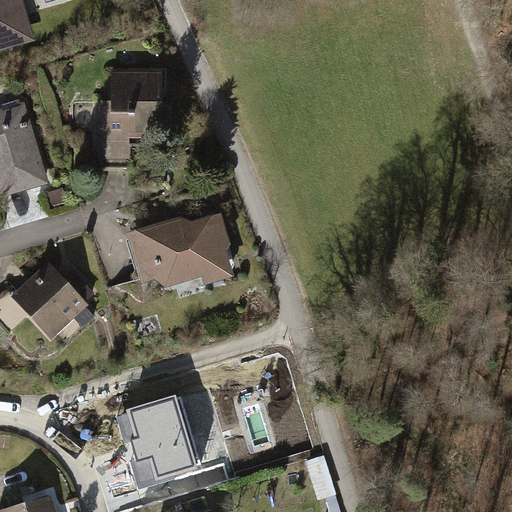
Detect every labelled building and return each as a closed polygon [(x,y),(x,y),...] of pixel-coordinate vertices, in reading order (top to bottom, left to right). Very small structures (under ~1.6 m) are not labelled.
[(18,0),(0,0),(0,55),(32,46),(18,0)] [(162,78),(111,76),(109,114),(76,112),(75,135),(98,136),(97,169),(128,170),(128,151),(159,152),(162,78)] [(0,208),(47,195),(23,112),(0,118),(0,208)] [(181,225),(129,241),(149,304),(202,288),(204,296),(235,286),(225,254),(232,252),(222,221),(184,233),(181,225)] [(87,305),(52,270),(13,310),(48,344),(87,305)] [(182,397),(124,415),(139,463),(146,461),(152,480),(203,465),(182,397)] [(342,511),(329,456),(311,461),(323,511),(342,511)] [(54,511),(52,502),(12,511),(54,511)]
